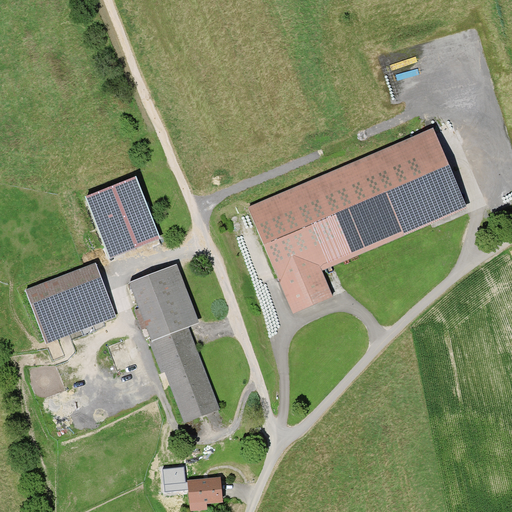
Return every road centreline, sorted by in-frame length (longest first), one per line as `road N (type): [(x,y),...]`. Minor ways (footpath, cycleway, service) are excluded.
road 1 (unclassified): [(272,449),(390,335),(511,240)]
road 2 (residential): [(272,449),(261,384),(190,205)]
road 3 (track): [(190,205),(104,0)]
